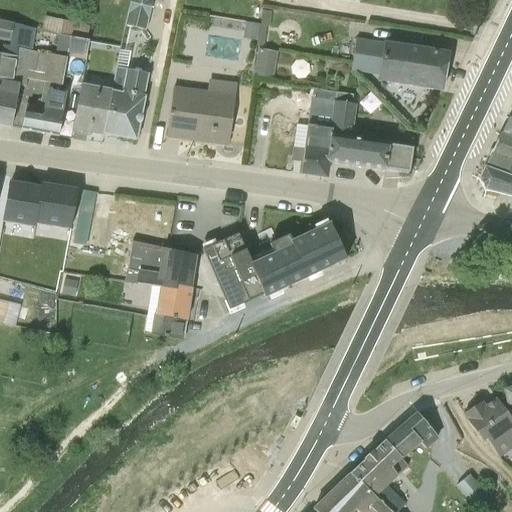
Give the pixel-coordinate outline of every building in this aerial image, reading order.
[(129,0),(123,27),(145,32),(151,0),(129,0)] [(258,25),(256,41),(256,47),(258,47),(263,47),(266,26),(269,27),(271,12),(260,11),(258,25)] [(87,56),(94,24),(48,15),(45,28),(62,31),(58,50),(87,56)] [(35,28),(0,20),(0,40),(2,41),(1,56),(0,55),(0,79),(12,81),(17,50),(30,52),(35,28)] [(256,41),(258,25),(244,23),(241,39),(256,41)] [(439,90),(445,54),(383,44),(377,80),(439,90)] [(12,81),(0,79),(0,125),(10,127),(19,86),(24,87),(26,79),(43,83),(61,87),(66,59),(30,52),(17,50),(12,81)] [(103,135),(135,142),(148,75),(140,73),(139,70),(133,69),(130,71),(126,71),(127,53),(118,50),(111,91),(103,135)] [(258,50),(252,76),(272,80),(277,53),(258,50)] [(172,89),(166,136),(227,145),(236,84),(208,80),(206,94),(172,89)] [(61,87),(43,83),(38,107),(26,106),(20,130),(57,137),(67,88),(61,87)] [(111,91),(80,85),(72,129),(103,135),(111,91)] [(303,161),(300,174),(325,178),(327,163),(337,94),(313,90),(307,129),(296,127),(291,159),(303,161)] [(337,94),(327,163),(409,175),(413,148),(350,138),(355,105),(350,104),(351,96),(337,94)] [(511,124),(505,122),(478,180),(484,191),(511,197),(511,124)] [(26,190),(7,186),(1,224),(32,229),(33,225),(40,188),(27,186),(26,190)] [(33,225),(69,231),(76,194),(53,191),(54,186),(40,188),(33,225)] [(82,191),(72,245),(85,247),(94,194),(82,191)] [(237,235),(201,250),(228,311),(262,296),(345,260),(328,225),(290,243),(287,236),(268,245),(273,255),(250,266),(237,235)] [(146,316),(185,322),(195,257),(166,252),(161,276),(125,271),(123,284),(150,288),(146,316)] [(63,279),(60,294),(74,297),(77,283),(63,279)] [(0,301),(0,324),(14,328),(20,306),(0,301)] [(185,322),(146,316),(145,318),(142,334),(182,340),(185,322)] [(511,388),(503,390),(507,407),(510,406),(511,415),(511,421),(510,422),(511,424),(511,388)] [(255,448),(266,456),(286,427),(278,421),(286,410),(260,392),(230,437),(252,452),(255,448)] [(485,440),(498,459),(511,449),(511,424),(510,422),(495,400),(483,407),(480,403),(463,414),(466,419),(465,420),(481,443),(485,440)] [(383,443),(400,460),(419,444),(425,450),(437,440),(415,414),(383,443)] [(349,475),(386,511),(397,511),(405,505),(386,487),(407,468),(400,460),(383,443),(349,475)] [(386,511),(349,475),(312,511),(313,511),(353,511),(354,511),(386,511)] [(469,475),(454,487),(473,508),(486,497),(469,475)]
